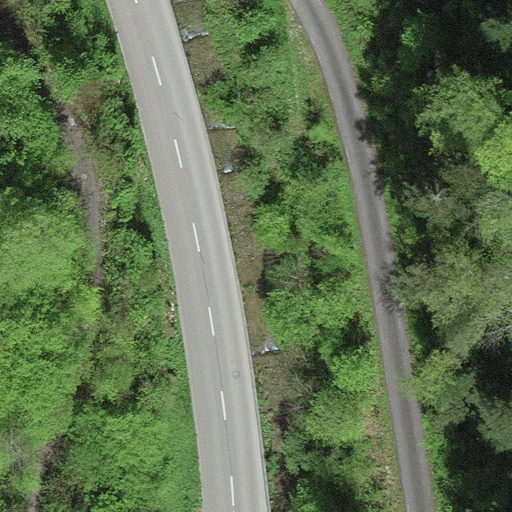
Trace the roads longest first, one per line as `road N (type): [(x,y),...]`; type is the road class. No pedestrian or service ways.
road 1 (unclassified): [(414,511),(373,206),(347,103),(306,0)]
road 2 (tertiary): [(134,0),(161,81),(208,306),(232,511)]
